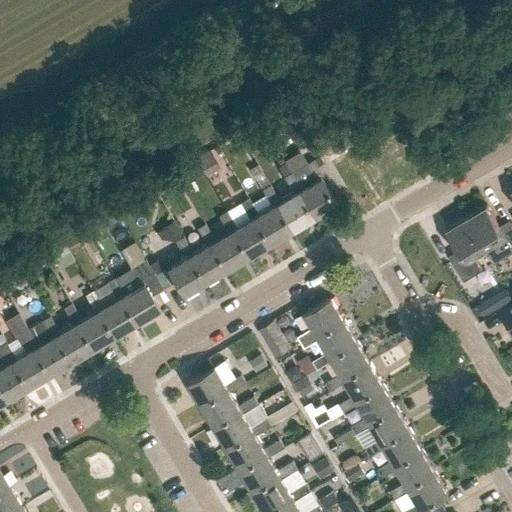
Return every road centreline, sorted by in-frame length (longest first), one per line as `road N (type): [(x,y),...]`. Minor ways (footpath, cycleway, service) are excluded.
road 1 (secondary): [(0,170),(297,0)]
road 2 (residential): [(127,370),(368,231)]
road 3 (residential): [(511,497),(419,343),(411,308)]
road 4 (residential): [(77,511),(26,430),(127,370)]
road 5 (residential): [(368,231),(511,143)]
road 6 (residential): [(212,511),(127,370)]
road 7 (residential): [(411,308),(460,325),(504,401)]
